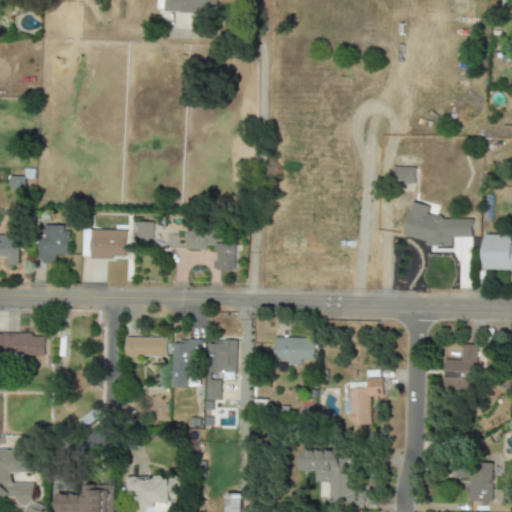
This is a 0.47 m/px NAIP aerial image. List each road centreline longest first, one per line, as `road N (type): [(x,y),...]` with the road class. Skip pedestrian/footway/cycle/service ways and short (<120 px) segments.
road 1 (tertiary): [(0,292),(511,307)]
road 2 (residential): [(244,424),(260,41),(178,33)]
road 3 (residential): [(412,308),(402,511)]
road 4 (residential): [(115,291),(105,435)]
